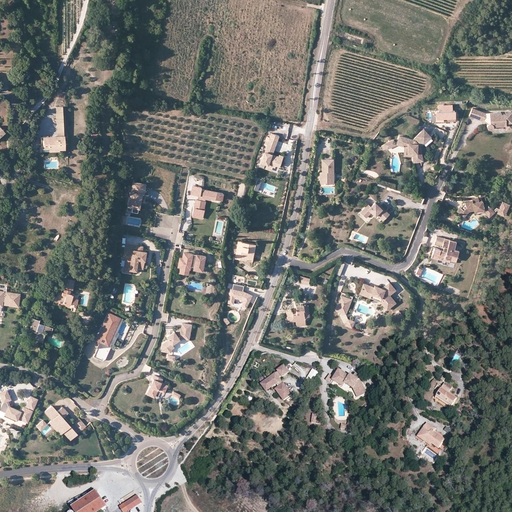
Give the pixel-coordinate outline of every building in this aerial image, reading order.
[(58,147),(59,150),(64,150),(63,136),(62,106),(56,106),(57,136),(42,137),(43,145),(43,148),(58,147)] [(472,107),(469,115),(484,120),(486,112),(472,107)] [(435,111),(435,122),(455,121),(454,110),(452,110),(438,111),(435,111)] [(501,111),(490,112),(490,122),(489,122),(487,124),(487,126),(488,128),(490,128),(492,128),(493,126),(493,125),(506,124),(506,129),(511,128),(511,113),(511,110),(505,111),(506,113),(501,113),(501,111)] [(397,144),(405,147),(408,148),(407,153),(412,153),(413,157),(414,162),(423,161),(420,147),(417,144),(420,141),(423,144),(431,137),(424,130),(412,141),(400,136),(397,144)] [(279,136),(271,134),(260,167),(264,168),(265,163),(276,167),(276,165),(280,166),(284,156),(280,155),(279,157),(273,155),(276,144),(279,136)] [(394,140),(381,145),(383,151),(396,145),(394,140)] [(404,156),(413,157),(412,153),(407,153),(408,148),(405,147),(404,156)] [(322,171),(323,183),(329,183),(329,178),(334,178),(333,158),(322,159),(322,171)] [(387,187),(387,188),(400,192),(402,186),(378,178),(377,184),(387,187)] [(137,211),(139,199),(141,193),(143,194),(145,183),(133,181),(131,191),(130,191),(128,205),(132,206),(131,210),(137,211)] [(201,188),(193,186),(191,195),(200,196),(199,200),(196,200),(194,208),(193,217),(196,217),(196,218),(199,218),(203,219),(204,210),(205,202),(204,201),(204,200),(221,204),(223,194),(201,189),(201,188)] [(469,210),(473,210),(475,210),(475,211),(485,208),(485,212),(490,216),(494,211),(487,203),(482,204),(480,196),(471,198),(471,200),(464,201),(457,210),(464,216),(469,210)] [(509,205),(502,201),(497,212),(505,215),(509,205)] [(390,214),(383,208),(382,209),(378,205),(375,203),(371,207),(369,205),(361,213),(366,218),(372,212),(376,216),(377,214),(384,220),(390,214)] [(188,230),(188,221),(179,221),(180,230),(188,230)] [(440,248),(434,247),(432,256),(438,258),(439,258),(440,256),(445,257),(446,253),(452,254),(452,252),(457,253),(458,248),(454,247),(455,241),(437,236),(435,244),(441,245),(442,246),(444,246),(443,249),(440,248)] [(249,254),(253,254),(255,244),(239,242),(236,260),(241,261),(248,262),(249,254)] [(143,247),(127,244),(125,258),(127,258),(125,272),(130,273),(130,272),(131,267),(138,268),(143,269),(146,253),(143,252),(143,247)] [(205,257),(184,253),(183,259),(180,258),(178,267),(181,268),(180,271),(189,273),(189,270),(202,272),(205,257)] [(445,257),(440,256),(439,258),(450,261),(452,254),(446,253),(445,257)] [(344,264),(340,262),(335,273),(339,275),(344,264)] [(300,276),(302,282),(309,284),(309,279),(300,276)] [(71,290),(74,290),(76,280),(65,277),(63,288),(65,288),(64,291),(59,290),(58,298),(65,300),(65,302),(72,304),(74,294),(73,294),(70,293),(71,290)] [(381,302),(388,309),(396,302),(390,294),(395,289),(389,281),(382,288),(379,287),(378,288),(374,287),(363,282),(360,291),(370,295),(372,292),(375,294),(376,296),(382,299),(383,300),(381,302)] [(243,292),(244,287),(234,285),(233,290),(231,290),(229,304),(233,305),(234,299),(239,300),(243,302),(241,307),(246,309),(252,296),(243,292)] [(0,310),(1,310),(2,300),(5,300),(5,303),(10,304),(10,302),(12,302),(12,304),(18,304),(18,299),(17,299),(18,298),(19,293),(6,292),(6,296),(2,295),(3,291),(0,291),(0,310)] [(387,310),(388,309),(381,302),(383,300),(382,299),(376,296),(375,294),(372,292),(370,295),(360,291),(359,292),(379,301),(387,310)] [(351,298),(342,295),(340,300),(341,301),(340,304),(339,303),(336,309),(341,311),(346,313),(351,298)] [(353,299),(351,298),(346,313),(341,311),(340,314),(344,322),(347,324),(348,322),(352,324),(352,322),(355,323),(355,321),(349,319),(347,313),(353,299)] [(301,326),(305,325),(305,318),(309,317),(308,310),(305,310),(304,305),(295,306),(295,309),(296,313),(292,313),(291,310),(286,311),(287,322),(295,321),(295,328),(301,327),(301,326)] [(399,310),(394,314),(399,320),(404,316),(399,310)] [(120,317),(108,312),(98,334),(101,335),(100,339),(101,339),(94,355),(103,358),(106,357),(112,342),(108,340),(112,330),(114,331),(120,317)] [(31,322),(29,327),(29,329),(32,330),(33,333),(32,337),(41,340),(44,330),(51,332),(52,327),(44,324),(44,322),(39,321),(39,323),(38,323),(38,319),(32,317),(31,322)] [(108,340),(112,342),(117,332),(115,331),(122,318),(120,317),(114,331),(112,330),(108,340)] [(162,349),(169,350),(170,346),(174,344),(173,342),(180,338),(180,337),(183,334),(184,333),(190,334),(192,323),(183,321),(182,327),(181,327),(175,331),(175,329),(172,331),(167,335),(169,338),(163,342),(162,349)] [(438,369),(431,364),(427,370),(434,375),(438,369)] [(270,385),(272,385),(276,383),(278,386),(275,388),(283,400),(291,394),(283,383),(282,383),(281,384),(280,381),(278,379),(278,377),(280,375),(281,376),(288,371),(283,365),(276,370),(277,371),(275,373),(260,384),(264,389),(270,385)] [(308,388),(318,372),(312,369),(302,385),(308,388)] [(358,380),(353,377),(348,375),(345,373),(338,369),(333,377),(332,379),(338,382),(340,380),(345,383),(353,387),(357,397),(366,393),(360,381),(358,380)] [(163,377),(155,373),(153,377),(154,377),(152,381),(153,382),(152,385),(151,384),(148,391),(155,394),(158,388),(165,391),(168,384),(162,381),(163,377)] [(458,395),(450,390),(452,387),(445,383),(437,395),(453,404),(458,395)] [(0,406),(0,409),(5,412),(4,413),(16,419),(18,415),(19,416),(19,417),(27,421),(32,411),(28,409),(30,406),(34,408),(38,398),(31,396),(26,407),(24,406),(21,412),(8,406),(6,400),(8,399),(9,397),(6,389),(0,391),(0,394),(3,402),(0,407),(0,406)] [(51,406),(44,411),(52,420),(63,432),(69,440),(76,434),(66,423),(65,422),(67,420),(64,417),(67,414),(61,407),(56,412),(51,406)] [(313,414),(313,415),(316,416),(315,420),(319,421),(319,424),(320,424),(321,420),(316,419),(317,415),(313,414)] [(73,423),(80,431),(85,426),(78,419),(73,423)] [(46,425),(43,420),(36,426),(40,430),(46,425)] [(60,434),(63,432),(52,420),(49,422),(60,434)] [(341,425),(340,429),(351,431),(353,422),(348,422),(348,426),(341,425)] [(422,437),(433,444),(440,448),(446,439),(434,432),(436,429),(427,423),(424,428),(427,430),(422,437)] [(418,437),(420,439),(431,447),(433,444),(422,437),(427,430),(424,428),(418,437)] [(75,511),(99,511),(108,507),(101,496),(98,491),(84,500),(72,507),(75,511)] [(119,506),(122,511),(124,511),(127,510),(141,502),(136,495),(119,506)]
